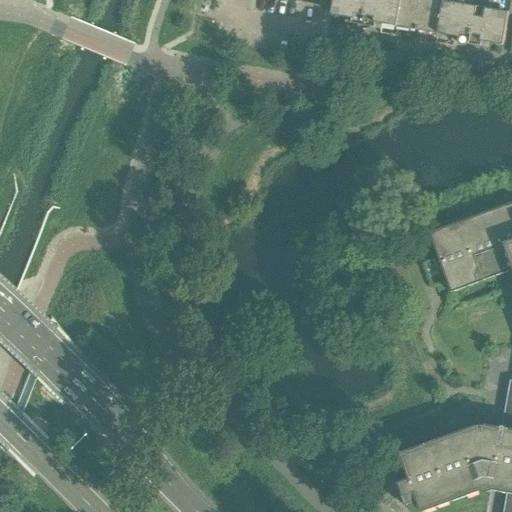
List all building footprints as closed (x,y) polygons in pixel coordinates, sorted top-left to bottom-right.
[(396,26),(400,0),(333,0),(331,15),(346,17),(345,22),(353,24),(354,19),(369,22),(369,26),(381,29),(382,24),(396,26)] [(417,30),(422,0),(400,0),(396,26),(417,30)] [(438,34),(444,0),(440,0),(422,0),(417,30),(438,34)] [(503,45),(509,12),(444,0),(438,34),(452,36),(451,41),(460,42),(461,38),(476,40),(475,45),(487,47),(488,43),(503,45)] [(511,511),(511,202),(429,233),(451,292),(511,271),(511,268),(511,267),(511,380),(510,380),(502,427),(481,423),(400,453),(409,478),(398,482),(407,508),(418,504),(421,511),(423,511),(482,490),(478,479),(486,476),(494,478),(492,490),(507,493),(503,511),(511,511)]
